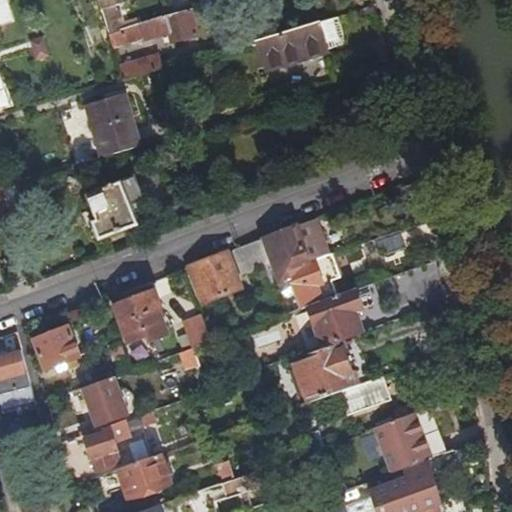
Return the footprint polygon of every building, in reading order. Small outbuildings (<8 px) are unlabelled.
[(126,5),(124,0),(97,0),(109,37),(114,36),(123,34),(115,8),(126,5)] [(132,0),(140,28),(173,18),(167,0),(132,0)] [(140,28),(123,34),(114,36),(116,42),(122,41),(124,47),(168,34),(172,46),(197,38),(190,13),(173,18),(140,28)] [(345,40),(338,20),(258,43),(266,71),(327,53),(326,51),(340,47),(345,40)] [(31,41),(37,61),(51,57),(46,37),(31,41)] [(124,83),(164,71),(159,57),(126,67),(128,72),(121,74),(124,83)] [(2,71),(0,71),(0,109),(13,106),(2,71)] [(89,162),(141,148),(130,109),(78,123),(89,162)] [(152,220),(137,179),(90,196),(98,222),(94,224),(101,241),(140,227),(140,225),(152,220)] [(0,214),(8,213),(7,208),(25,204),(20,182),(2,187),(1,185),(1,184),(0,184),(0,214)] [(329,259),(316,222),(262,242),(272,266),(291,316),(299,313),(308,309),(338,299),(333,282),(341,279),(334,257),(329,259)] [(407,250),(401,237),(378,245),(383,259),(407,250)] [(272,266),(262,242),(233,253),(238,265),(250,261),(254,273),(272,266)] [(241,291),(228,255),(193,268),(201,289),(197,291),(202,306),(241,291)] [(193,268),(189,270),(197,291),(201,289),(193,268)] [(161,311),(154,293),(114,308),(127,345),(145,338),(149,345),(163,334),(155,313),(161,311)] [(355,293),(338,299),(308,309),(323,349),(363,335),(356,315),(362,313),(355,293)] [(211,344),(201,319),(183,325),(192,350),(194,350),(201,347),(211,344)] [(79,358),(67,328),(33,341),(45,371),(65,364),(67,369),(76,366),(75,360),(79,358)] [(0,397),(31,389),(16,334),(0,339),(0,341),(4,357),(0,358),(0,397)] [(119,369),(130,366),(124,341),(113,344),(119,369)] [(294,365),(309,406),(336,396),(360,388),(346,348),(325,355),(294,365)] [(192,350),(180,355),(184,364),(197,359),(194,350),(192,350)] [(113,379),(83,389),(97,427),(127,417),(113,379)] [(360,388),(336,396),(343,418),(392,401),(385,379),(360,388)] [(35,404),(31,389),(0,397),(0,398),(4,413),(35,404)] [(439,431),(432,410),(415,416),(423,437),(439,431)] [(423,437),(415,416),(376,430),(391,477),(400,473),(428,463),(432,462),(424,441),(423,437)] [(125,422),(112,426),(115,436),(128,431),(125,422)] [(114,465),(103,434),(85,441),(95,471),(114,465)] [(432,462),(448,456),(441,436),(424,441),(432,462)] [(161,458),(120,472),(129,499),(170,485),(161,458)] [(441,511),(428,463),(400,473),(391,477),(339,496),(343,511),(441,511)] [(55,477),(18,487),(22,502),(44,496),(54,493),(53,489),(58,487),(55,477)] [(48,511),(44,496),(22,502),(24,511),(48,511)]
